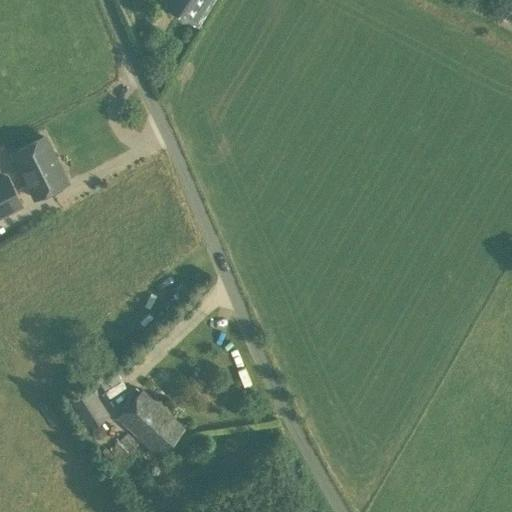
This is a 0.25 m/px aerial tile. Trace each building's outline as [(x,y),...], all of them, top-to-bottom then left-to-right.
[(196,25),(211,0),(170,0),(167,7),(196,25)] [(11,151),(34,197),(65,181),(42,135),(11,151)] [(0,176),(0,217),(22,206),(6,174),(0,176)] [(85,429),(109,415),(91,388),(69,402),(85,429)] [(141,389),(116,416),(157,454),(182,428),(141,389)] [(116,464),(137,444),(127,435),(106,452),(116,464)]
